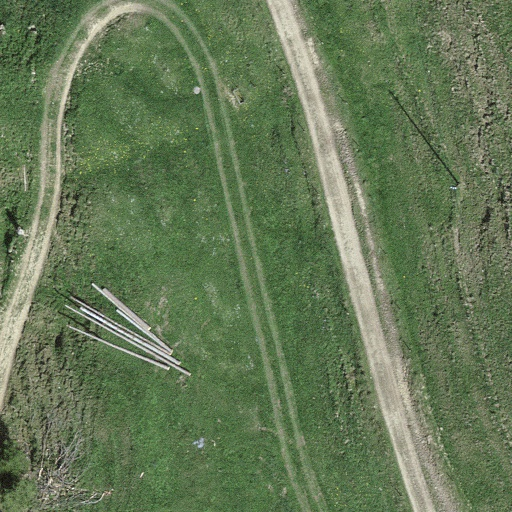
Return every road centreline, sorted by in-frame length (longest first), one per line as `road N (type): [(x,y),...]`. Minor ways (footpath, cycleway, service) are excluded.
road 1 (track): [(0,370),(44,214),(69,58),(98,13),(121,2),(148,4),(179,18),(199,47),(294,457),(317,511)]
road 2 (track): [(281,0),(429,511)]
